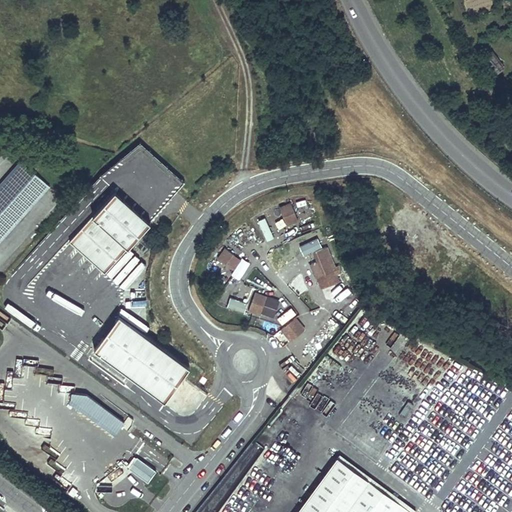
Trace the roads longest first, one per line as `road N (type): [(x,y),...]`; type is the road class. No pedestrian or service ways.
road 1 (unknown): [(231,376),(195,422),(179,425),(12,296),(106,183),(130,167),(204,224)]
road 2 (unclassified): [(227,350),(185,306),(178,270),(217,209),(270,179),(354,165),(385,169),(511,268)]
road 3 (primary): [(351,0),(423,114),(511,194)]
road 4 (track): [(216,0),(252,83),(246,187)]
road 5 (unclassified): [(252,380),(250,411),(168,511)]
